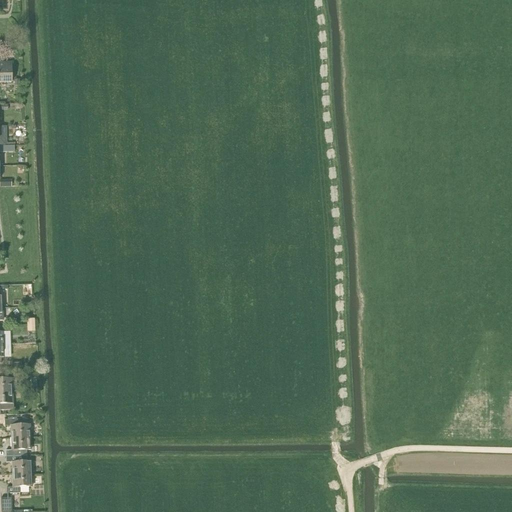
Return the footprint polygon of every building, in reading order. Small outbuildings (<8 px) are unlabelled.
[(11,63),(0,62),(0,83),(11,83),(11,63)] [(27,333),(35,332),(34,319),(27,319),(27,333)] [(8,373),(0,373),(0,391),(12,392),(11,379),(9,379),(8,373)] [(0,405),(4,405),(4,410),(12,409),(12,392),(0,391),(0,410),(0,411),(0,405)] [(10,426),(11,438),(30,438),(29,425),(18,425),(17,420),(5,420),(5,426),(10,426)] [(30,438),(11,438),(11,451),(6,451),(6,457),(27,456),(27,451),(30,450),(30,438)] [(31,461),(27,461),(27,456),(6,457),(6,463),(12,463),(12,475),(31,474),(31,461)] [(31,474),(12,475),(12,487),(7,488),(7,494),(20,493),(20,488),(32,487),(31,474)] [(1,511),(12,511),(12,498),(1,499),(1,511)]
